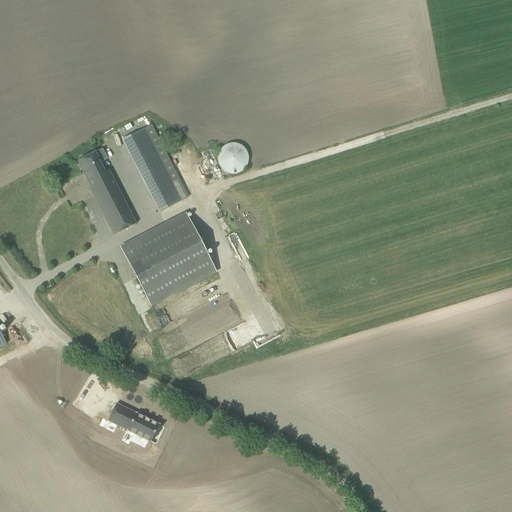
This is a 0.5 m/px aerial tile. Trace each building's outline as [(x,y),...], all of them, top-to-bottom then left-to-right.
[(160,212),(181,201),(144,129),(122,141),(160,212)] [(222,171),(225,173),(228,174),(231,175),(234,175),(239,173),(243,171),(246,168),(248,164),(249,159),(248,154),(246,151),(244,148),(238,145),(234,144),(230,144),(227,145),(224,147),(221,149),(218,153),(217,156),(217,160),(218,163),(219,167),(222,171)] [(136,224),(112,178),(108,180),(95,153),(77,162),(91,189),(90,189),(113,236),(136,224)] [(216,271),(186,215),(120,249),(150,306),(216,271)] [(237,236),(227,240),(238,270),(248,266),(237,236)] [(187,371),(208,359),(200,346),(180,357),(187,371)] [(94,411),(83,396),(64,409),(51,390),(40,398),(57,423),(71,414),(77,423),(94,411)] [(116,404),(108,420),(150,442),(159,425),(116,404)]
